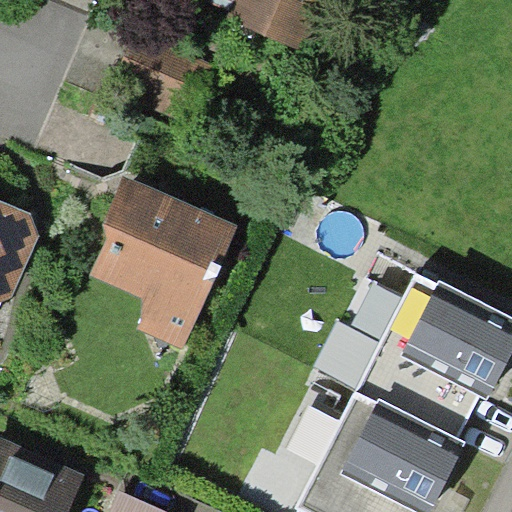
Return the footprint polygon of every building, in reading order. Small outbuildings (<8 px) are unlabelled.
[(232,0),(223,25),(303,57),(326,0),(232,0)] [(196,163),(137,140),(122,178),(181,202),(196,163)] [(225,225),(119,182),(80,279),(136,302),(135,333),(174,349),(225,225)] [(21,217),(0,208),(0,297),(1,297),(32,245),(21,217)] [(511,324),(511,312),(435,276),(407,335),(489,374),(511,324)] [(461,428),(381,387),(346,453),(427,495),(461,428)] [(58,511),(76,476),(0,441),(0,511),(58,511)] [(158,511),(116,494),(108,511),(158,511)]
